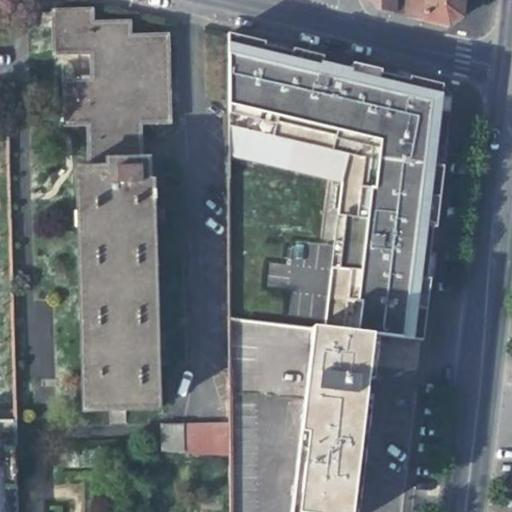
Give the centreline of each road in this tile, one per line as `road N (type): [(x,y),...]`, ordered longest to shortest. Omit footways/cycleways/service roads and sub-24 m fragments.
road 1 (primary): [(511,90),(462,511)]
road 2 (residential): [(336,29),(511,71)]
road 3 (residential): [(215,0),(336,29)]
